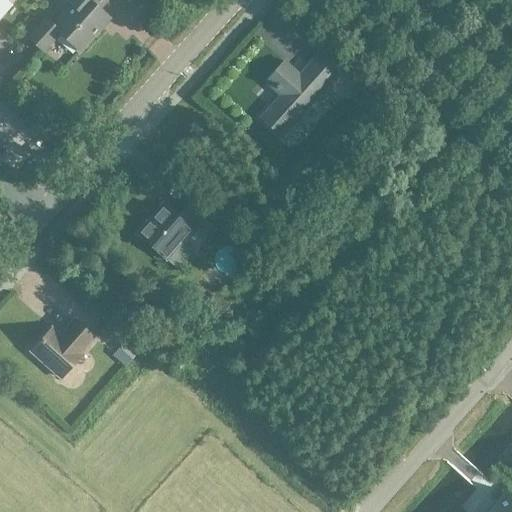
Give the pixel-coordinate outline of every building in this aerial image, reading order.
[(0,0),(0,16),(14,0),(0,0)] [(66,0),(72,5),(49,31),(41,24),(29,38),(43,50),(59,32),(79,50),(109,17),(98,8),(105,0),(66,0)] [(299,74),(284,61),(259,89),(260,90),(269,80),(292,100),(269,125),(281,136),(341,69),(321,51),(299,74)] [(358,84),(349,94),(357,101),(366,91),(358,84)] [(208,230),(217,220),(193,199),(184,209),(188,212),(181,220),(162,204),(137,232),(177,268),(192,252),(181,242),(199,222),(208,230)] [(219,317),(230,305),(219,296),(209,307),(219,317)] [(54,330),(52,328),(31,352),(61,378),(82,355),(80,354),(94,338),(68,314),(54,330)] [(511,511),(511,499),(505,493),(488,511),(511,511)]
